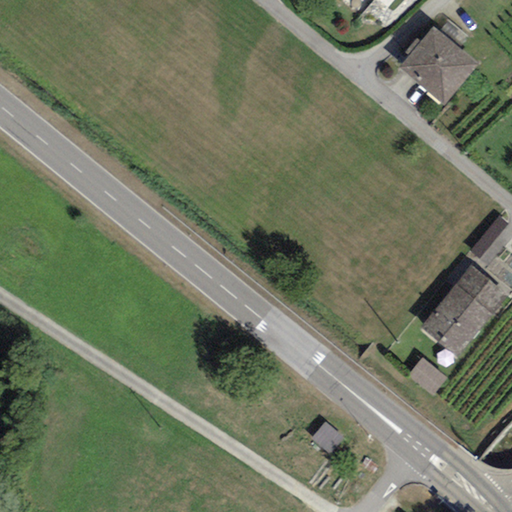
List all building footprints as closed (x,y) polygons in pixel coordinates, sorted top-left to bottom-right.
[(478,65),(433,27),(399,67),(444,106),(478,65)] [(487,267),(511,237),(511,226),(499,215),(468,251),(487,267)] [(509,295),(472,265),(420,329),(458,359),(509,295)] [(446,378),(422,359),(408,376),(432,395),(446,378)] [(344,439),(325,424),(312,440),(331,455),(344,439)]
